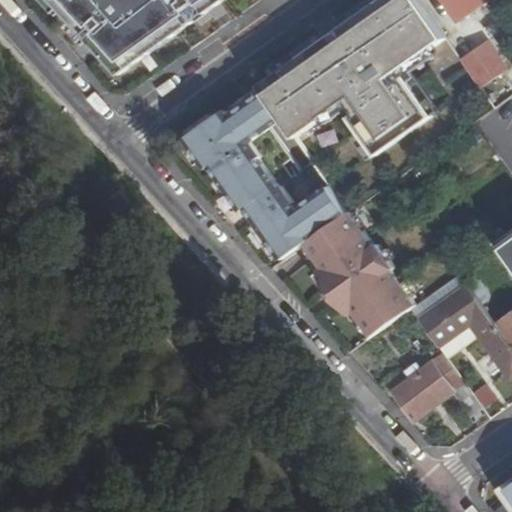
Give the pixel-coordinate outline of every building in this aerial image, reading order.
[(54,0),(122,76),(226,0),(54,0)] [(419,0),(383,0),(259,88),(264,94),(283,121),(293,136),(343,103),(380,155),(435,116),(401,71),(447,39),(419,0)] [(439,0),(446,10),(458,2),(456,0),(439,0)] [(481,87),(511,69),(493,38),(463,56),(481,87)] [(283,121),(264,94),(231,119),(227,113),(188,143),(210,171),(214,168),(237,199),(241,196),(289,259),(297,253),(342,221),(350,215),(330,189),(297,214),(251,142),(283,121)] [(482,96),(469,104),(477,116),(490,107),(482,96)] [(297,253),(374,338),(413,310),(419,305),(390,273),(393,271),(374,250),(371,253),(342,221),(297,253)] [(511,235),(501,243),(511,258),(511,235)] [(422,323),(471,289),(461,275),(419,305),(413,310),(422,323)] [(511,347),(471,289),(422,323),(440,348),(472,326),(511,381),(511,379),(511,347)] [(511,316),(501,324),(511,339),(511,316)] [(418,420),(455,393),(467,385),(445,355),(396,390),(418,420)] [(472,417),(484,408),(467,385),(455,393),(472,417)] [(498,401),(486,386),(475,394),(486,410),(498,401)]
